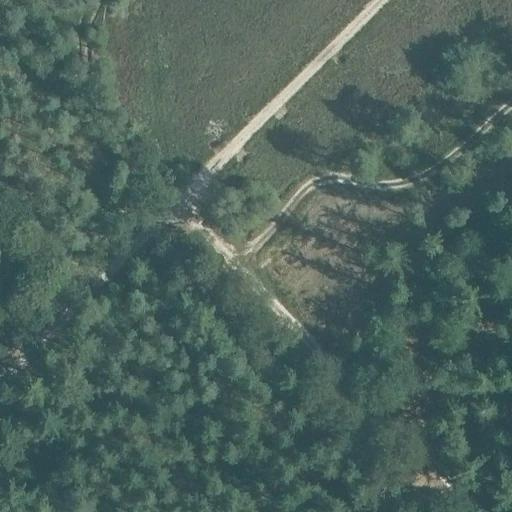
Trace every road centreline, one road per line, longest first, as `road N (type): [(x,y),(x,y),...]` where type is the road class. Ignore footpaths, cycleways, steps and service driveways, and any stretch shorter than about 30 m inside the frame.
road 1 (track): [(0,382),(382,0)]
road 2 (track): [(178,202),(478,511)]
road 3 (track): [(511,106),(411,183),(322,180),(232,261)]
